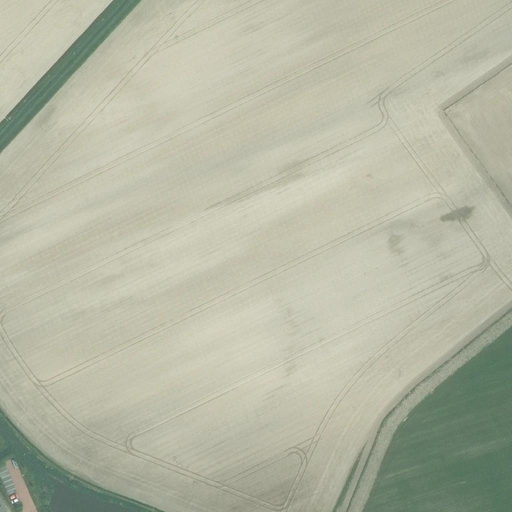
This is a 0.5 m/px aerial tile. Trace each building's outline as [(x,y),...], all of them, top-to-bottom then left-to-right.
[(511,107),(510,104),(501,110),(511,124),(511,107)] [(511,124),(501,110),(493,116),(503,131),(511,124)] [(466,134),(457,141),(468,156),(477,149),(466,134)] [(457,141),(448,147),(459,162),(468,156),(457,141)] [(448,147),(439,153),(450,168),(459,162),(448,147)] [(439,153),(430,160),(441,175),(450,168),(439,153)] [(439,282),(425,294),(432,303),(446,291),(439,282)] [(446,291),(432,303),(439,311),(453,299),(446,291)] [(453,299),(439,311),(446,319),(460,308),(453,299)] [(460,308),(446,319),(453,328),(467,316),(460,308)] [(213,312),(204,318),(215,333),(224,327),(213,312)] [(467,316),(453,328),(460,336),(474,325),(467,316)] [(204,318),(195,324),(206,339),(215,333),(204,318)] [(392,320),(380,334),(388,341),(401,328),(392,320)] [(195,324),(186,330),(197,345),(206,339),(195,324)] [(401,328),(388,341),(396,349),(408,335),(401,328)] [(186,330),(177,337),(188,352),(197,345),(186,330)] [(408,335),(396,349),(404,356),(416,343),(408,335)] [(416,343),(404,356),(412,364),(424,350),(416,343)] [(162,347),(153,354),(164,369),(173,362),(162,347)] [(424,350),(412,364),(420,371),(433,358),(424,350)] [(153,354),(144,360),(155,375),(164,369),(153,354)] [(144,360),(135,366),(146,381),(155,375),(144,360)] [(135,366),(126,373),(137,388),(146,381),(135,366)] [(101,390),(92,397),(102,412),(112,405),(101,390)] [(92,397),(83,403),(94,418),(102,412),(92,397)] [(83,403),(74,409),(85,424),(94,418),(83,403)] [(221,406),(214,423),(224,427),(231,410),(221,406)] [(74,409),(65,415),(76,431),(85,424),(74,409)] [(231,410),(224,427),(234,431),(241,414),(231,410)] [(241,414),(234,431),(243,435),(250,418),(241,414)] [(250,418),(243,435),(252,439),(260,422),(250,418)] [(260,422),(252,439),(262,443),(269,426),(260,422)] [(269,426),(262,443),(272,447),(279,430),(269,426)] [(284,432),(276,449),(286,453),(294,436),(284,432)] [(294,436),(286,453),(296,457),(303,440),(294,436)] [(511,437),(502,448),(511,455),(511,453),(511,437)] [(303,440),(296,457),(305,461),(312,444),(303,440)] [(312,444),(305,461),(315,465),(322,448),(312,444)] [(322,448),(315,465),(324,469),(331,452),(322,448)] [(331,452),(324,469),(334,473),(341,457),(331,452)] [(493,463),(490,467),(495,472),(499,468),(493,463)] [(480,472),(473,480),(486,492),(492,486),(497,491),(504,484),(488,469),(483,474),(480,472)] [(473,480),(464,489),(477,502),(486,492),(473,480)] [(459,500),(454,505),(461,511),(475,511),(472,508),(477,502),(464,489),(456,497),(459,500)]
